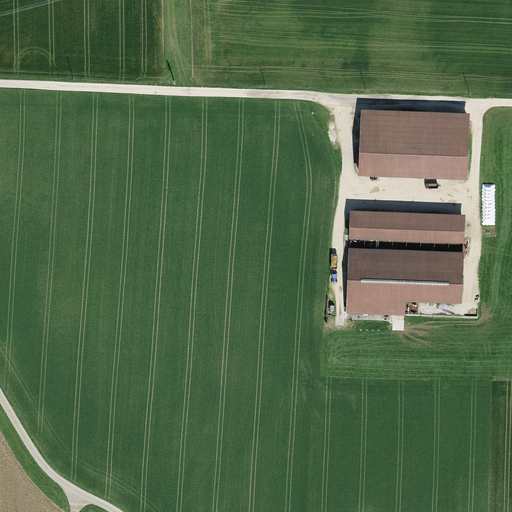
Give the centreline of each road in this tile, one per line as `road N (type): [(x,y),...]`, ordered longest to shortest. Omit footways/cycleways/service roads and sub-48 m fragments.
road 1 (track): [(0,83),(511,102)]
road 2 (track): [(0,399),(54,476),(116,511)]
